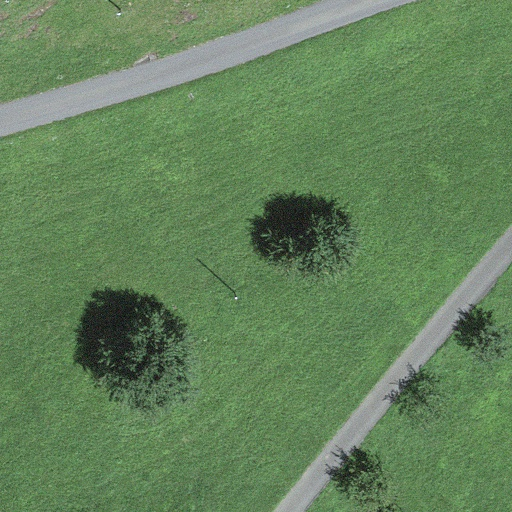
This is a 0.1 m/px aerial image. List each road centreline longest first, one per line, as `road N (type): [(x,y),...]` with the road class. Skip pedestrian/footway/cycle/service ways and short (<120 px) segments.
road 1 (unclassified): [(0,120),(381,0)]
road 2 (track): [(511,224),(271,511)]
